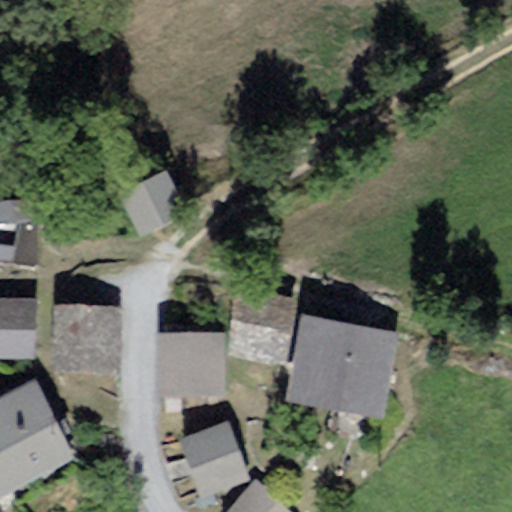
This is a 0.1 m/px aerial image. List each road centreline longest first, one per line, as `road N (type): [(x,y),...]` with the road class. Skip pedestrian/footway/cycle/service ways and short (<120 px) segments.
road 1 (track): [(148,301),(240,212),(511,55)]
road 2 (unclassified): [(175,511),(151,459),(142,350),(148,301)]
